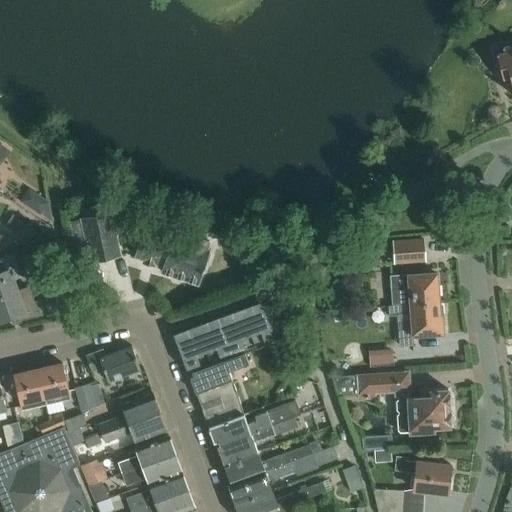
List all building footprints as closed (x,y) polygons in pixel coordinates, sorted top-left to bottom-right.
[(511,45),(502,48),(503,52),(496,54),(502,79),(509,77),(511,87),(511,45)] [(120,255),(110,213),(81,219),(90,262),(120,255)] [(36,235),(27,223),(17,230),(25,242),(36,235)] [(172,238),(144,229),(134,257),(144,260),(143,262),(153,266),(154,263),(163,266),(161,272),(173,276),(175,279),(182,282),(185,280),(197,284),(209,248),(206,247),(208,241),(191,236),(189,241),(173,236),(172,238)] [(0,248),(9,246),(6,234),(0,235),(0,248)] [(425,262),(424,238),(392,241),(394,265),(425,262)] [(433,250),(452,249),(451,239),(432,240),(433,250)] [(282,255),(269,241),(256,253),(269,267),(282,255)] [(0,272),(0,296),(28,287),(15,291),(10,274),(18,272),(12,255),(0,258),(0,260),(3,271),(0,272)] [(403,275),(390,277),(392,307),(438,304),(436,274),(403,275)] [(70,308),(63,280),(50,283),(56,311),(70,308)] [(33,302),(28,287),(0,296),(0,320),(10,317),(12,322),(42,315),(39,301),(33,302)] [(245,352),(277,342),(261,297),(206,317),(206,318),(172,331),(188,373),(245,352)] [(392,307),(388,307),(389,316),(393,315),(397,315),(398,322),(407,321),(410,321),(412,337),(417,337),(417,338),(426,337),(425,336),(442,335),(440,304),(438,304),(392,307)] [(392,370),(387,343),(368,346),(372,373),(392,370)] [(140,369),(131,346),(104,355),(102,349),(85,356),(90,370),(102,366),(107,381),(140,369)] [(195,393),(232,379),(229,370),(249,364),(245,352),(188,373),(195,393)] [(37,369),(44,397),(68,392),(62,363),(37,369)] [(44,397),(37,369),(13,374),(21,410),(46,404),(44,397)] [(409,398),(408,373),(357,375),(332,376),(340,397),(358,396),(358,399),(374,398),(374,393),(394,392),(395,397),(397,399),(395,401),(396,411),(398,413),(396,415),(397,430),(399,432),(409,432),(409,433),(433,431),(433,427),(449,426),(449,422),(452,420),(451,413),(448,412),(448,404),(451,402),(450,396),(447,395),(447,390),(431,391),(430,389),(420,389),(421,397),(409,398)] [(208,427),(244,414),(232,379),(195,393),(208,427)] [(82,412),(94,408),(88,387),(76,391),(82,412)] [(99,425),(102,433),(159,412),(152,393),(120,405),(124,415),(99,425)] [(247,424),(244,414),(208,427),(207,427),(213,442),(217,441),(218,445),(285,420),(294,417),(301,415),(296,400),(255,414),(257,420),(247,424)] [(62,422),(64,426),(66,431),(98,419),(94,410),(63,422),(62,422)] [(166,431),(159,412),(102,433),(105,442),(130,432),(134,443),(166,431)] [(52,431),(64,426),(62,422),(63,422),(60,415),(49,420),(52,431)] [(224,461),(225,462),(256,451),(253,442),(275,435),(274,434),(282,431),(288,428),(297,426),(294,417),(285,420),(218,445),(220,450),(218,454),(217,454),(219,460),(220,460),(224,461)] [(29,420),(8,429),(15,445),(36,436),(29,420)] [(52,431),(49,420),(40,423),(44,434),(52,431)] [(79,463),(63,427),(0,452),(0,501),(4,511),(91,511),(72,466),(79,463)] [(101,442),(98,435),(84,440),(88,448),(101,442)] [(121,473),(174,454),(168,435),(135,448),(138,455),(118,463),(121,473)] [(390,448),(388,436),(362,439),(363,450),(390,448)] [(256,451),(225,462),(226,467),(224,471),(223,471),(226,476),(230,478),(232,482),(321,450),(318,441),(261,462),(256,451)] [(321,450),(232,482),(229,484),(230,488),(235,503),(271,490),(267,480),(296,470),(298,475),(317,468),(317,467),(338,459),(333,446),(321,450)] [(391,449),(374,450),(375,463),(392,461),(391,449)] [(148,483),(181,471),(174,454),(121,473),(126,485),(146,478),(148,483)] [(406,457),(396,456),(394,470),(414,472),(413,489),(447,493),(449,476),(450,476),(450,470),(450,465),(406,460),(406,457)] [(80,468),(88,485),(99,481),(91,463),(80,468)] [(131,510),(187,489),(181,471),(148,483),(151,490),(126,498),(131,510)] [(88,485),(96,503),(109,498),(102,481),(99,482),(99,481),(88,485)] [(271,490),(235,503),(238,511),(270,511),(278,509),(326,491),(322,482),(274,499),(271,490)] [(187,489),(131,510),(131,511),(178,511),(194,506),(187,489)] [(373,490),(377,503),(402,504),(402,491),(373,490)]
